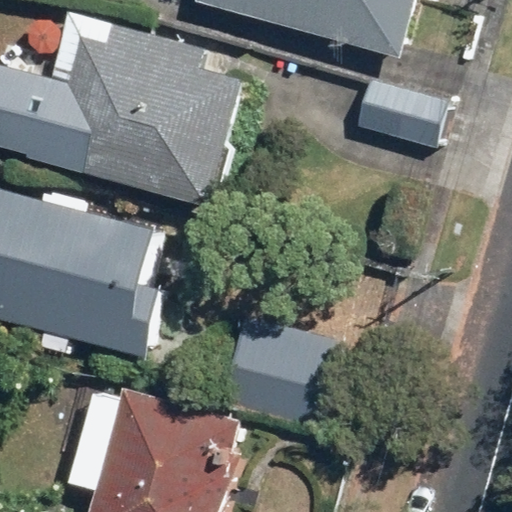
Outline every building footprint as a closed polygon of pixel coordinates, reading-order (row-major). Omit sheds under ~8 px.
[(199,0),(401,54),(415,0),(199,0)] [(199,74),(205,55),(115,30),(110,49),(81,41),(68,85),(0,66),(0,155),(208,213),(244,86),(199,74)] [(357,126),(436,148),(449,101),(371,79),(357,126)] [(0,324),(146,362),(166,285),(157,282),(168,240),(0,197),(0,324)] [(247,317),(224,398),(330,428),(353,347),(247,317)] [(95,490),(88,511),(224,511),(241,454),(231,451),(240,419),(122,387),(119,398),(92,391),(67,482),(95,490)]
